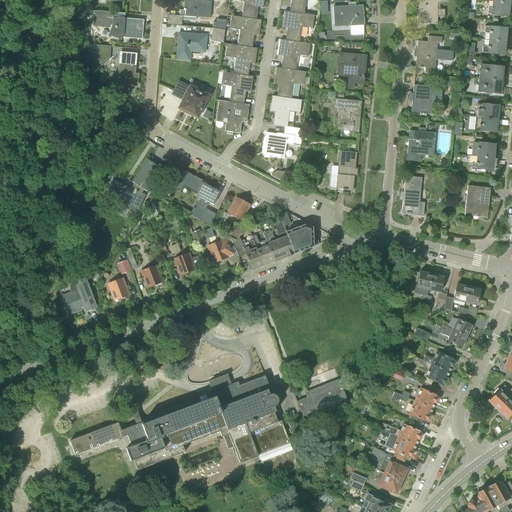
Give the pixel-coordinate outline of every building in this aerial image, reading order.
[(194,0),(184,0),(183,10),(186,10),(185,17),(210,19),(211,2),(194,0)] [(265,0),(233,0),(234,0),(244,2),(242,17),(257,19),(259,7),(264,8),(265,0)] [(292,0),(291,11),(304,14),(305,0),(315,0),(316,0),(292,0)] [(448,0),(447,0),(417,0),(417,24),(437,24),(437,3),(448,0)] [(509,3),(493,1),(492,8),(487,7),(486,14),(508,16),(509,3)] [(364,26),(363,6),(333,7),(334,23),(350,22),(350,27),(364,26)] [(110,19),(110,12),(98,11),(97,24),(109,25),(109,19),(110,19)] [(286,40),(299,42),(302,26),(312,28),(314,15),(304,14),(291,11),(286,11),(283,27),(288,28),(286,40)] [(170,13),(170,23),(183,23),(184,13),(170,13)] [(257,19),(242,17),(232,15),(230,28),(240,30),(238,45),(253,47),(255,35),(260,36),(262,20),(257,19)] [(141,38),(142,21),(116,19),(116,28),(115,28),(112,36),(121,40),(123,37),(141,38)] [(213,22),(213,29),(225,30),(226,20),(216,19),(216,22),(213,22)] [(490,33),(489,40),(505,42),(507,29),(484,27),(484,33),(490,33)] [(225,30),(213,29),(211,41),(223,43),(225,30)] [(179,34),(177,60),(190,61),(190,52),(204,53),(206,36),(179,34)] [(424,76),(434,76),(436,61),(437,62),(438,62),(441,63),(443,62),(444,58),(442,56),(439,56),(437,57),(436,56),(437,45),(441,45),(442,39),(428,37),(428,43),(417,42),(415,67),(425,68),(424,76)] [(282,68),(295,70),(298,55),(308,56),(310,43),(299,42),(286,40),(281,39),(279,55),(284,56),(282,68)] [(505,42),(489,40),(488,47),(482,46),(481,52),(504,55),(505,42)] [(475,56),(475,53),(473,52),(475,43),(466,42),(464,55),(473,56),(475,56)] [(253,47),(238,45),(227,44),(225,57),(236,58),(234,73),(249,76),(251,64),(255,64),(258,48),(253,47)] [(107,48),(88,47),(87,52),(99,65),(107,59),(107,48)] [(135,64),(136,55),(120,54),(118,85),(138,86),(139,74),(133,73),(133,64),(135,64)] [(363,84),(366,56),(340,54),(338,75),(353,76),(352,83),(363,84)] [(481,66),(479,78),(501,81),(503,68),(481,66)] [(277,97),(292,99),(292,98),(295,83),(305,85),(307,72),(295,70),(282,68),(277,67),(274,83),(279,84),(277,96),(277,97)] [(254,76),(249,76),(234,73),(223,72),(221,85),(232,86),(229,102),(244,104),(246,92),(251,93),(254,76)] [(501,81),(479,78),(478,91),(500,94),(501,81)] [(178,97),(184,86),(177,83),(172,94),(178,97)] [(442,87),(413,85),(411,113),(434,115),(436,96),(441,97),(442,87)] [(197,117),(207,96),(190,87),(180,108),(190,113),(190,116),(193,117),(195,116),(197,117)] [(285,127),(288,127),(290,112),(301,113),(303,100),(292,98),(292,99),(277,97),(277,96),(273,96),(270,112),(275,112),(273,125),(285,127)] [(359,132),(362,101),(334,99),(333,109),(338,109),(336,126),(351,127),(350,132),(359,132)] [(249,105),(244,104),(229,102),(219,100),(216,122),(226,123),(225,131),(240,133),(242,121),(247,122),(249,105)] [(497,119),(499,107),(477,104),(475,117),(497,119)] [(497,119),(475,117),(474,130),(496,133),(497,119)] [(285,127),(284,134),(277,133),(277,134),(267,133),(264,152),(266,155),(270,155),(269,156),(282,158),(285,143),(294,144),(295,137),(302,137),(303,129),(288,127),(285,127)] [(434,156),(436,133),(409,130),(407,154),(434,156)] [(478,150),(477,156),(493,158),(495,145),(473,143),(472,149),(478,150)] [(340,151),(337,175),(330,174),(329,188),(353,191),(357,153),(340,151)] [(493,158),(477,156),(476,162),(472,162),(471,169),(492,171),(493,158)] [(146,192),(161,169),(146,159),(146,160),(132,182),(135,184),(132,189),(114,181),(106,198),(137,212),(145,195),(141,194),(144,190),(146,192)] [(190,214),(191,215),(210,226),(216,214),(206,209),(217,188),(182,170),(177,178),(204,192),(195,209),(193,208),(190,214)] [(284,182),(286,172),(276,171),(272,174),(271,176),(284,182)] [(423,216),(424,202),(420,202),(422,178),(405,176),(401,214),(418,216),(418,215),(423,216)] [(487,218),(490,188),(468,186),(465,211),(480,212),(479,217),(487,218)] [(241,220),(250,205),(236,197),(228,213),(241,220)] [(263,233),(266,240),(274,261),(294,254),(287,232),(284,226),(280,214),(278,210),(279,210),(278,208),(274,206),(268,209),(279,239),(275,240),(271,232),(268,231),(263,233)] [(285,212),(280,214),(284,226),(290,224),(285,212)] [(210,226),(191,215),(186,217),(196,245),(204,242),(200,231),(201,230),(202,231),(210,228),(210,226)] [(236,240),(239,237),(242,234),(246,226),(240,222),(239,225),(235,232),(232,238),(236,240)] [(230,229),(235,232),(239,225),(234,223),(230,229)] [(287,232),(294,254),(313,247),(312,228),(304,225),(287,232)] [(227,256),(237,253),(233,243),(236,240),(232,238),(217,230),(215,231),(219,243),(207,247),(213,263),(228,258),(227,256)] [(252,236),(253,240),(253,241),(262,266),(274,261),(266,240),(258,242),(256,235),(252,236)] [(161,246),(167,244),(164,237),(158,239),(161,246)] [(233,243),(237,253),(238,257),(246,254),(251,270),(262,266),(253,241),(253,240),(245,243),(244,240),(240,241),(239,237),(236,240),(233,243)] [(132,270),(137,268),(130,248),(125,250),(132,270)] [(80,264),(85,253),(78,250),(73,261),(80,264)] [(180,276),(195,270),(189,254),(174,260),(180,276)] [(121,274),(131,271),(127,260),(117,264),(121,274)] [(147,288),(162,283),(156,267),(141,272),(147,288)] [(427,296),(428,290),(432,275),(420,272),(415,293),(422,295),(421,300),(426,301),(427,296)] [(444,277),(432,275),(428,290),(440,293),(444,277)] [(96,308),(85,278),(76,282),(79,291),(62,297),(68,314),(86,308),(87,311),(96,308)] [(114,301),(129,295),(123,279),(108,284),(114,301)] [(464,303),(468,287),(457,285),(453,298),(446,297),(443,309),(451,311),(453,300),(464,303)] [(468,287),(464,303),(476,306),(480,290),(468,287)] [(408,309),(411,296),(404,295),(401,308),(408,309)] [(457,319),(452,330),(467,337),(467,336),(468,336),(470,332),(469,332),(472,326),(457,319)] [(467,337),(452,330),(447,328),(442,326),(439,333),(449,337),(447,341),(462,348),(465,341),(465,342),(467,338),(466,338),(467,337)] [(427,342),(430,334),(417,329),(414,336),(427,342)] [(437,352),(434,359),(425,355),(423,361),(431,365),(449,373),(452,367),(453,367),(456,362),(454,361),(455,360),(451,359),(454,353),(443,348),(441,354),(437,352)] [(511,359),(508,357),(506,361),(504,360),(500,369),(504,371),(505,370),(507,371),(504,377),(511,381),(511,359)] [(431,365),(423,361),(418,359),(416,358),(414,363),(413,365),(427,371),(424,377),(432,381),(443,386),(444,384),(445,385),(448,379),(447,378),(449,373),(431,365)] [(401,381),(404,375),(392,369),(389,375),(401,381)] [(270,389),(264,376),(239,386),(238,382),(205,394),(207,400),(149,422),(149,420),(141,423),(136,425),(121,430),(118,423),(69,441),(74,455),(127,435),(131,446),(126,448),(130,460),(133,459),(136,466),(137,470),(184,452),(182,445),(219,431),(221,437),(229,434),(240,463),(259,456),(261,461),(260,462),(267,480),(299,468),(292,449),(291,450),(289,444),(290,444),(281,420),(277,422),(274,413),(276,412),(274,406),(276,405),(277,404),(278,402),(278,400),(277,397),(275,394),(271,393),(269,394),(268,390),(270,389)] [(303,416),(346,399),(339,380),(305,393),(307,398),(297,402),(303,416)] [(511,395),(511,389),(510,392),(504,386),(499,390),(497,389),(493,394),(494,395),(490,399),(486,402),(491,407),(492,405),(497,410),(498,410),(508,399),(511,395)] [(420,388),(415,401),(433,409),(435,404),(436,404),(439,399),(438,398),(439,397),(420,388)] [(511,395),(508,399),(498,410),(501,413),(499,415),(505,421),(511,414),(511,395)] [(433,409),(415,401),(409,414),(427,422),(428,421),(429,421),(431,416),(430,415),(433,409)] [(363,416),(367,407),(362,404),(358,413),(363,416)] [(392,434),(416,445),(419,440),(420,441),(422,435),(421,434),(422,433),(403,424),(400,431),(382,423),(380,429),(392,434)] [(404,462),(407,457),(410,458),(411,457),(412,457),(414,452),(413,452),(416,445),(392,434),(386,447),(396,452),(393,457),(404,462)] [(344,441),(342,447),(351,452),(354,446),(344,441)] [(380,471),(401,480),(406,469),(390,462),(392,457),(374,448),(371,454),(378,457),(376,462),(381,465),(378,470),(380,471)] [(122,485),(129,482),(125,471),(118,473),(122,485)] [(401,480),(380,471),(377,479),(375,479),(373,482),(379,485),(379,486),(395,493),(401,480)] [(336,475),(330,472),(327,477),(328,478),(333,480),(336,475)] [(350,478),(353,480),(363,484),(366,479),(352,473),(350,478)] [(364,485),(363,484),(353,480),(350,487),(360,491),(364,485)] [(488,488),(497,504),(499,509),(502,511),(507,511),(509,511),(507,506),(511,502),(511,486),(509,482),(503,485),(502,483),(498,482),(488,488)] [(34,503),(48,497),(45,488),(30,494),(34,503)] [(497,504),(488,488),(479,493),(478,497),(480,500),(486,510),(497,504)] [(318,498),(324,501),(328,493),(322,490),(321,490),(318,498)] [(368,495),(362,507),(372,511),(386,511),(390,505),(368,495)] [(480,500),(476,502),(476,501),(472,500),(469,502),(467,506),(469,509),(470,508),(471,511),(486,511),(486,510),(480,500)]
